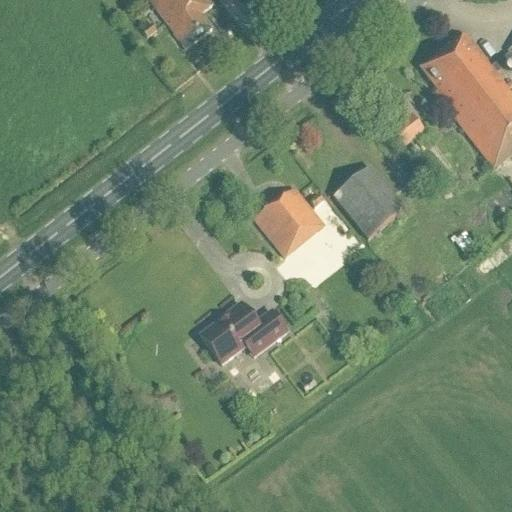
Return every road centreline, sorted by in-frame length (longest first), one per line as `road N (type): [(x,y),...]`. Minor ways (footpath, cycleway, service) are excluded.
road 1 (unclassified): [(0,326),(304,90)]
road 2 (primary): [(0,278),(279,61)]
road 3 (unclassified): [(304,90),(418,0)]
